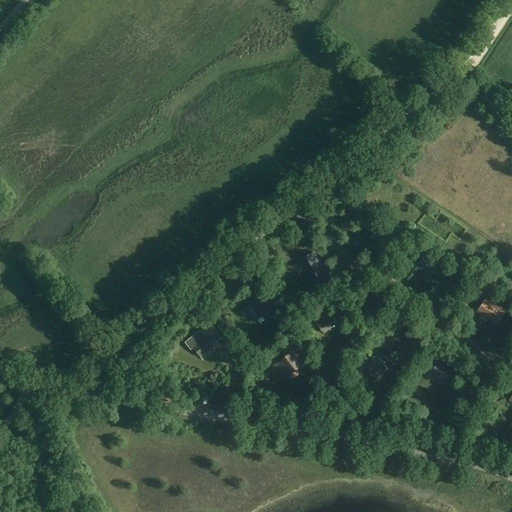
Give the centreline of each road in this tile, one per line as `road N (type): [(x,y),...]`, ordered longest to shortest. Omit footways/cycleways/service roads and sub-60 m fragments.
road 1 (unclassified): [(511,475),(92,393)]
road 2 (track): [(511,5),(464,73),(298,206)]
road 3 (unclassified): [(298,206),(109,357),(92,393)]
road 4 (track): [(500,356),(321,233),(298,206)]
